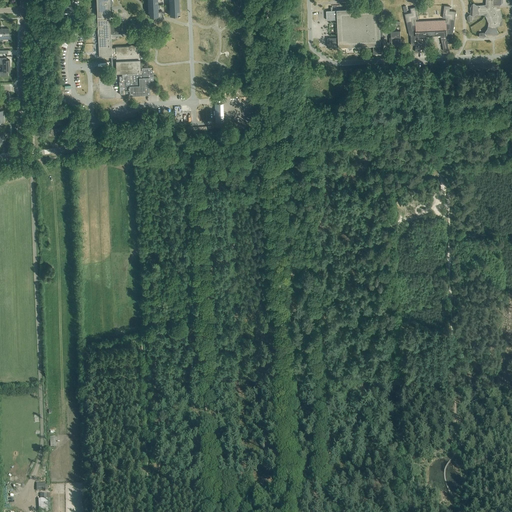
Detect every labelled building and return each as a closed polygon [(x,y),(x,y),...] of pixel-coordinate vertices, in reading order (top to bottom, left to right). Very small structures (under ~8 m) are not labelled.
[(96,0),(99,57),(111,57),(111,48),(112,48),(111,34),(122,33),(121,20),(110,20),(110,6),(111,6),(112,6),(112,5),(112,4),(113,3),(113,1),(112,0),(111,0),(96,0)] [(147,0),(148,12),(149,12),(149,17),(162,16),(161,10),(158,10),(158,8),(157,0),(169,0),(170,13),(170,15),(170,16),(179,15),(178,0),(147,0)] [(485,0),(486,4),(486,5),(478,5),(477,5),(474,3),(472,4),(471,6),(470,7),(470,10),(471,10),(470,14),(473,16),(476,14),(478,14),(485,15),(488,23),(487,29),(485,32),(485,33),(486,35),(492,35),(494,36),(495,35),(497,35),(498,34),(499,33),(497,30),(497,28),(497,26),(502,25),(502,19),(502,16),(500,8),(500,4),(503,3),(503,0),(485,0)] [(446,20),(436,20),(431,21),(431,33),(440,33),(444,51),(449,50),(448,43),(452,43),(452,33),(453,33),(456,12),(449,11),(450,7),(444,6),(442,18),(445,19),(446,20)] [(431,21),(416,21),(416,20),(419,19),(416,7),(410,8),(411,13),(405,14),(409,35),(411,35),(411,45),(416,45),(415,52),(420,52),(423,34),(431,33),(431,21)] [(337,20),(338,37),(338,38),(327,38),(328,47),(339,47),(371,46),(373,45),(373,54),(382,54),(384,53),(382,24),(381,24),(380,24),(379,24),(378,10),(378,9),(371,9),(337,10),(337,11),(326,11),(326,16),(327,20),(337,20)] [(0,28),(0,40),(2,40),(2,39),(11,39),(10,34),(9,34),(8,29),(0,28)] [(401,44),(400,31),(391,31),(391,38),(390,38),(390,42),(391,42),(391,45),(401,44)] [(111,48),(111,57),(112,71),(116,71),(116,72),(123,72),(123,74),(122,74),(122,76),(119,76),(119,82),(120,94),(129,94),(130,95),(150,94),(149,78),(153,77),(153,70),(151,70),(151,68),(142,68),(142,60),(143,60),(143,49),(143,45),(138,45),(138,46),(115,47),(115,48),(112,48),(111,48)] [(0,71),(0,75),(8,75),(8,71),(10,71),(9,60),(6,60),(6,57),(0,57),(0,63),(2,64),(2,71),(0,71)] [(223,104),(214,104),(215,114),(215,123),(224,122),(223,114),(223,106),(223,104)] [(38,511),(47,511),(47,494),(43,494),(43,499),(38,500),(38,511)]
